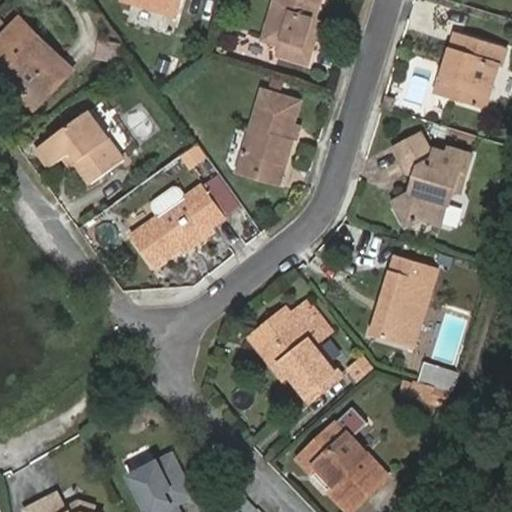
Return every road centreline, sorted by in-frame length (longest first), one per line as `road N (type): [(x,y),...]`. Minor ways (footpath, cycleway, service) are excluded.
road 1 (residential): [(393,0),(331,203),(170,347)]
road 2 (residential): [(170,347),(0,147)]
road 3 (residential): [(294,511),(170,347)]
